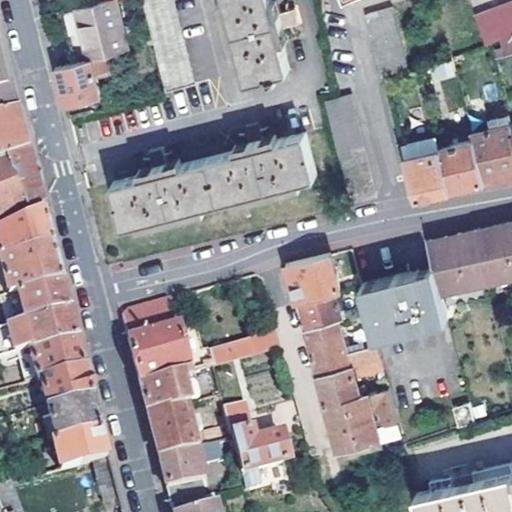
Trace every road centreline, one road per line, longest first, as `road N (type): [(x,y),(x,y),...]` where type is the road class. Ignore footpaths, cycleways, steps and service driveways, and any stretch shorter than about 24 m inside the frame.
road 1 (residential): [(89,292),(11,0)]
road 2 (residential): [(268,248),(511,193)]
road 3 (residential): [(268,248),(328,486)]
road 4 (residential): [(149,511),(89,292)]
road 5 (residential): [(89,292),(268,248)]
road 6 (unknown): [(376,118),(511,88)]
